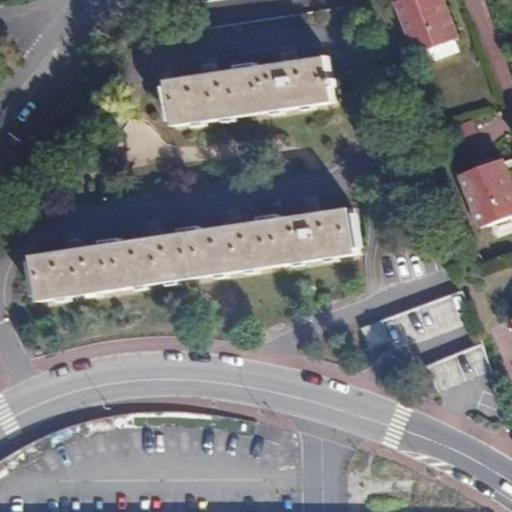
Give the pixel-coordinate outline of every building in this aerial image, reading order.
[(353,4),(350,0),(196,0),(200,26),(353,4)] [(395,0),(414,49),(455,35),(441,0),(395,0)] [(511,0),(492,0),(502,46),(511,43),(511,0)] [(283,61),(295,59),(293,48),(282,49),(283,61)] [(215,70),(203,72),(169,77),(175,122),(335,99),(333,83),(338,83),(337,75),(332,76),(329,54),(295,59),(283,61),(215,70)] [(202,61),(203,72),(215,70),(213,60),(202,61)] [(490,173),(507,167),(503,157),(487,163),(490,173)] [(511,213),(511,180),(507,167),(490,173),(487,163),(462,172),(481,224),(511,213)] [(304,213),(316,211),(314,200),(303,202),(304,213)] [(81,246),(69,247),(34,252),(41,297),(358,250),(351,205),(316,211),(304,213),(241,222),(229,224),(161,234),(149,235),(81,246)] [(228,212),(229,224),(241,222),(239,211),(228,212)] [(148,225),(149,235),(161,234),(160,224),(148,225)] [(68,237),(69,247),(81,246),(79,236),(68,237)] [(464,299),(460,288),(361,324),(368,344),(468,308),(464,299)] [(434,384),(489,364),(481,344),(426,364),(434,384)]
